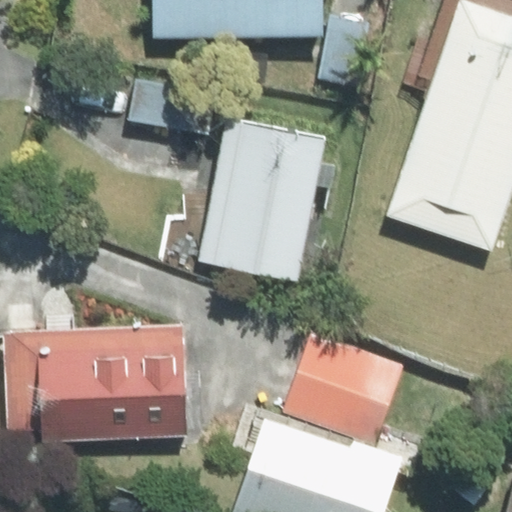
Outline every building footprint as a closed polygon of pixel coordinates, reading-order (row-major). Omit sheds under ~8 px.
[(316,0),(136,0),(135,36),(315,41),(316,0)] [(511,165),(511,13),(472,0),(448,0),(378,214),(486,251),(511,165)] [(293,285),(314,131),(208,117),(211,93),(131,82),(125,125),(205,135),(187,271),(293,285)] [(0,438),(1,446),(189,432),(180,322),(0,335),(0,438)] [(213,511),(376,511),(390,467),(413,474),(424,441),(383,429),(401,369),(296,337),(271,419),(244,411),(213,511)] [(492,511),(511,511),(511,457),(506,457),(492,511)]
